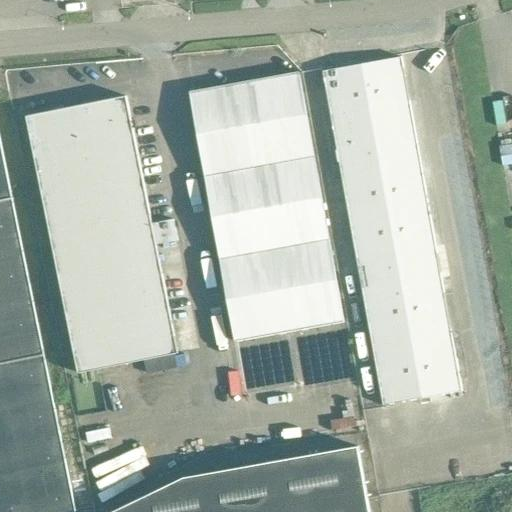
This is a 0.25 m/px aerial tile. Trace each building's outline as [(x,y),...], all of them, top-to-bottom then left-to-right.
[(462,391),(406,77),(402,57),(323,71),(384,406),(462,391)] [(345,322),(303,92),(300,72),(190,92),(235,342),(345,322)] [(79,373),(178,354),(156,247),(177,242),(173,220),(153,224),(127,98),(27,116),(79,373)] [(0,511),(67,511),(77,510),(13,200),(0,135),(0,511)] [(370,511),(362,468),(358,447),(184,478),(113,511),(370,511)]
